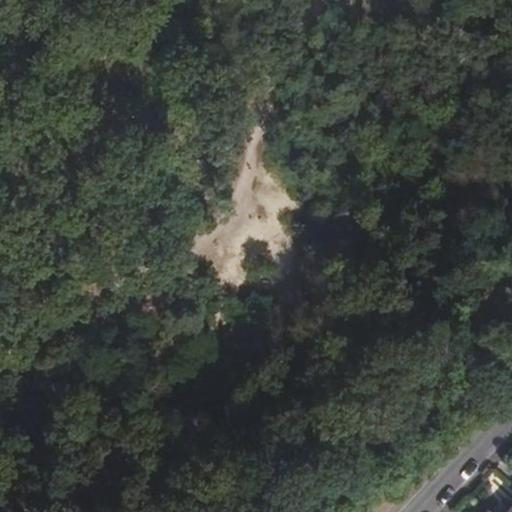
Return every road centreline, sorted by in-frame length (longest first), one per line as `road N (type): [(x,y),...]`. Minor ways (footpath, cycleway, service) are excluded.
road 1 (track): [(0,347),(119,295),(205,237),(239,186),(271,90),(325,0)]
road 2 (residential): [(412,511),(511,403)]
